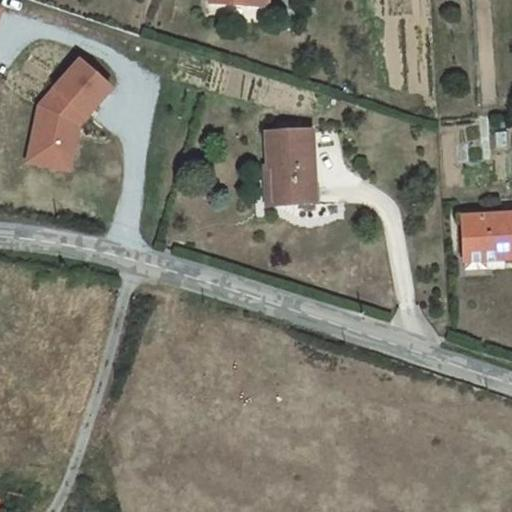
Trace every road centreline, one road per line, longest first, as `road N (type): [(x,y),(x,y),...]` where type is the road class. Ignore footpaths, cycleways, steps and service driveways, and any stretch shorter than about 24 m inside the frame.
road 1 (unclassified): [(0,233),(511,377)]
road 2 (unknown): [(329,196),(380,213),(405,235),(413,269),(405,342)]
